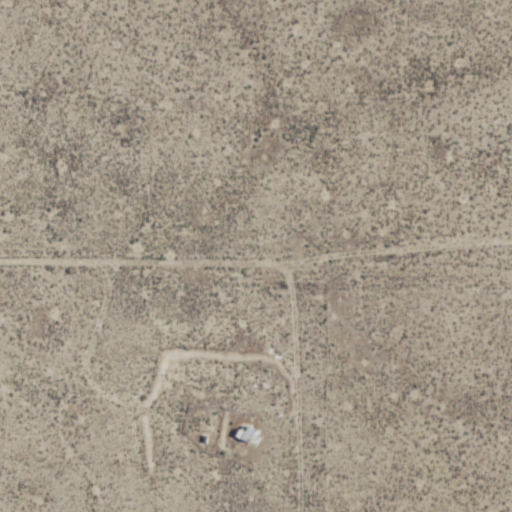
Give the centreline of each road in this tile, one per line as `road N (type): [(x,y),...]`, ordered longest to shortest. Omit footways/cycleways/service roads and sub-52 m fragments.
road 1 (track): [(0,263),(283,261),(511,241)]
road 2 (track): [(295,327),(299,511)]
